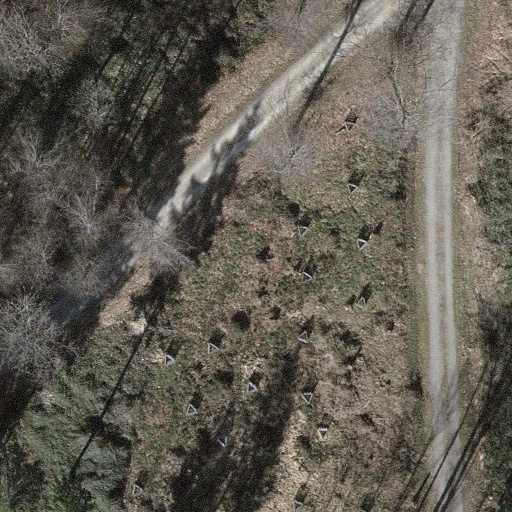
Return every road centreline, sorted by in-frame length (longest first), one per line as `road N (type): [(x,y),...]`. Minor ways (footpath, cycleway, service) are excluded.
road 1 (track): [(0,371),(391,0)]
road 2 (track): [(449,511),(441,183),(448,0)]
